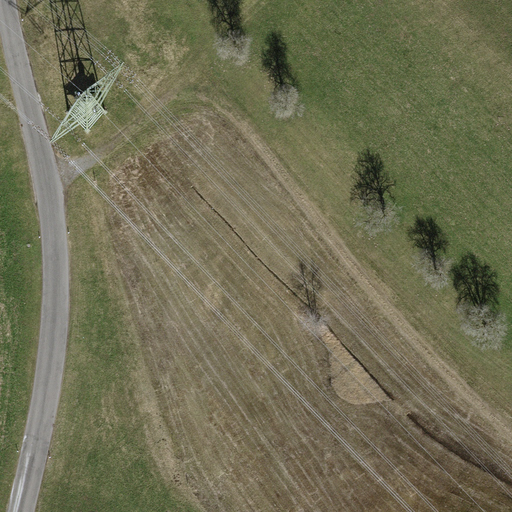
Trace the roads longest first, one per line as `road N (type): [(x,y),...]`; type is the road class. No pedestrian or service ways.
road 1 (track): [(511,420),(204,100),(164,106),(47,179)]
road 2 (tertiary): [(6,0),(55,231),(46,389),(21,511)]
